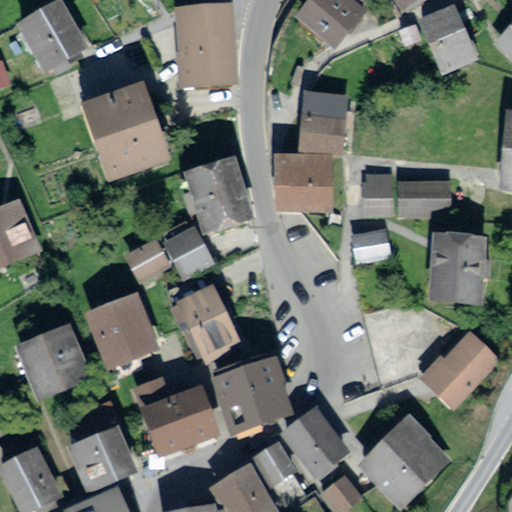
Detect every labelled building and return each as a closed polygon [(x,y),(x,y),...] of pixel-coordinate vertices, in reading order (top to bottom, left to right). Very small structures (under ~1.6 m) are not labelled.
[(67,0),(38,0),(17,10),(41,60),(86,39),(67,0)] [(346,0),(316,0),(298,18),(333,51),(364,18),(346,0)] [(352,0),(357,8),(373,0),(392,0),(399,13),(423,0),(352,0)] [(231,11),(184,9),(180,88),(227,90),(231,11)] [(456,12),(419,24),(436,74),(472,62),(456,12)] [(511,31),(498,45),(511,60),(511,31)] [(0,86),(9,81),(0,63),(0,86)] [(154,82),(93,103),(120,184),(181,163),(154,82)] [(307,91),(305,155),(334,156),(350,156),(352,93),(307,91)] [(305,155),(279,157),(280,212),(335,211),(334,156),(305,155)] [(240,159),(187,176),(207,235),(215,232),(223,255),(267,240),(240,159)] [(422,185),(368,185),(368,212),(422,212),(422,185)] [(24,198),(0,208),(0,270),(46,251),(24,198)] [(212,258),(196,226),(165,241),(181,273),(212,258)] [(388,233),(358,237),(362,260),(391,255),(388,233)] [(148,282),(173,267),(155,238),(131,253),(148,282)] [(490,242),(432,238),(428,301),(486,305),(490,242)] [(215,286),(175,308),(203,361),(244,340),(215,286)] [(140,295),(86,314),(107,372),(161,352),(140,295)] [(72,322),(15,347),(40,403),(97,377),(72,322)] [(504,352),(474,325),(427,378),(456,405),(504,352)] [(279,356),(213,376),(232,438),(297,418),(279,356)] [(202,386),(141,406),(158,456),(219,436),(202,386)] [(457,457),(413,412),(360,464),(404,509),(457,457)] [(322,415),(291,441),(320,477),(352,452),(322,415)] [(119,425),(66,445),(85,493),(138,472),(119,425)] [(312,477),(285,440),(259,458),(286,496),(312,477)] [(40,445),(0,465),(0,475),(18,511),(29,511),(65,494),(40,445)] [(281,511),(250,463),(211,488),(226,511),(281,511)] [(344,511),(363,495),(345,474),(322,493),(338,511),(344,511)] [(130,511),(122,495),(84,511),(130,511)]
